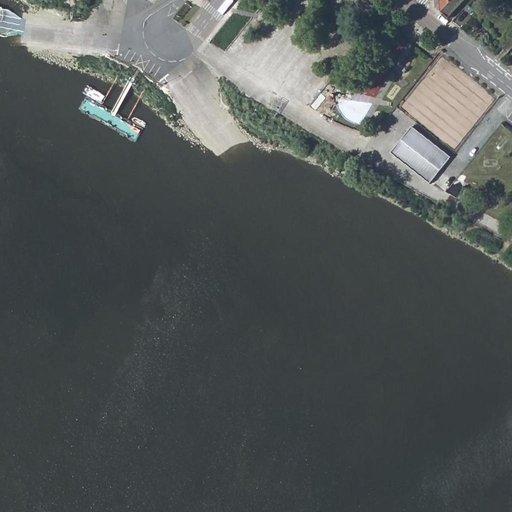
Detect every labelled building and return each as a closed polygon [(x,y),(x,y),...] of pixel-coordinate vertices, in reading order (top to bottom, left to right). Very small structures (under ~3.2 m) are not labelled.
[(441,12),(452,0),(434,0),(436,8),(437,9),(441,12)] [(452,0),(441,12),(449,19),(466,0),(452,0)] [(511,48),(511,38),(502,47),(507,53),(511,48)] [(413,125),(391,152),(430,183),(451,156),(413,125)] [(468,179),(459,186),(469,192),(470,189),(470,187),(470,184),(469,181),(468,179)]
